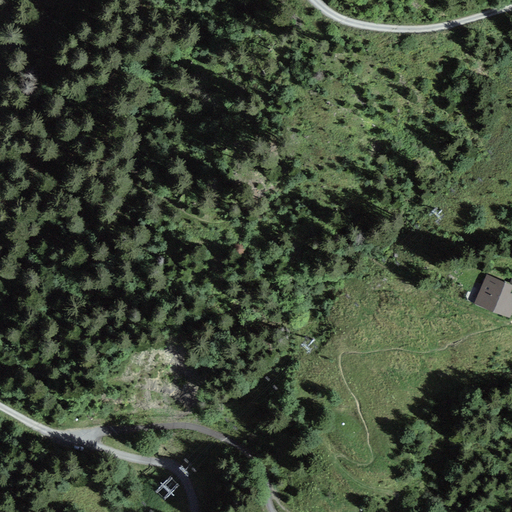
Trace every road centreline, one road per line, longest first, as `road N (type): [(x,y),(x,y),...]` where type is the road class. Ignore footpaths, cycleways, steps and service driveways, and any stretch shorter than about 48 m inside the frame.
road 1 (track): [(61,436),(197,426),(260,463),(273,511)]
road 2 (track): [(316,0),(348,20),(411,30),(511,6)]
road 3 (residential): [(61,436),(165,462),(187,481),(194,511)]
